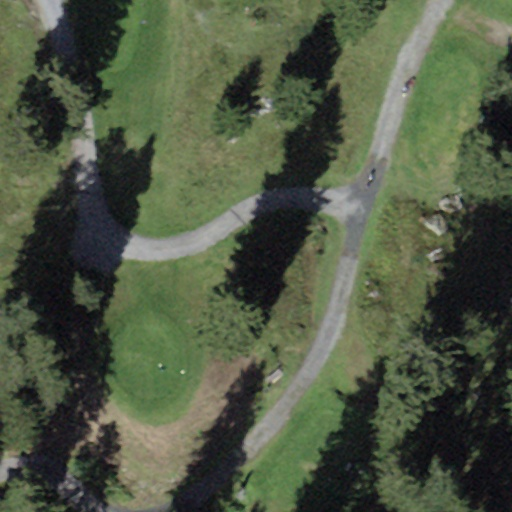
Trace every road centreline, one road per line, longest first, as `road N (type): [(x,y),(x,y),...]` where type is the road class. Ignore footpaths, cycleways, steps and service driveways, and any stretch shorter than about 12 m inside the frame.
road 1 (track): [(156,511),(241,458),(338,319),(402,78),(443,0)]
road 2 (track): [(364,210),(265,205),(188,248),(126,243),(104,230),(88,197),(63,40),(45,0)]
